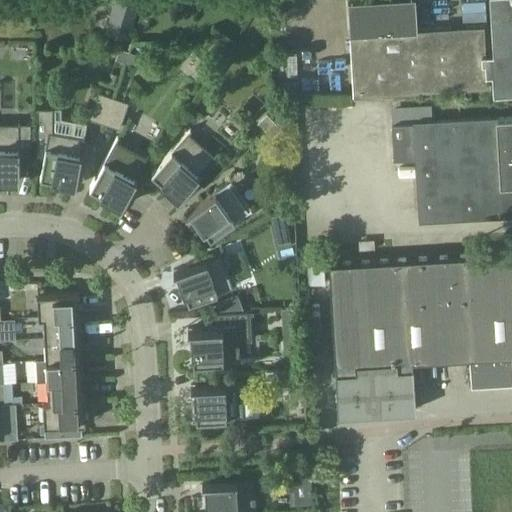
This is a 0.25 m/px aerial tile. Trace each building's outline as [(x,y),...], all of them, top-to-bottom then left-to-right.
[(292,29),(291,8),(301,8),(301,0),(271,0),(273,30),(292,29)] [(407,0),(338,0),(344,93),(492,84),(491,72),(485,72),(484,61),(481,61),(481,52),(492,51),(490,22),(409,27),(407,0)] [(492,51),(481,52),(481,61),(484,61),(485,72),(491,72),(492,84),(492,92),(511,90),(511,0),(488,0),(490,22),(492,51)] [(117,2),(107,33),(125,39),(134,7),(117,2)] [(125,62),(129,51),(120,49),(116,60),(125,62)] [(129,51),(125,62),(134,65),(137,54),(129,51)] [(301,63),(306,96),(329,92),(326,67),(313,69),(312,61),(301,63)] [(329,89),(341,88),(340,67),(329,67),(329,89)] [(111,73),(108,82),(115,85),(118,75),(111,73)] [(105,122),(113,98),(99,93),(91,118),(105,122)] [(113,98),(105,122),(121,128),(129,103),(113,98)] [(85,133),(79,132),(53,127),(53,104),(36,104),(36,153),(44,154),(40,176),(75,182),(74,186),(76,186),(85,133)] [(511,111),(407,118),(408,122),(392,123),(394,156),(410,155),(413,211),(511,205),(511,111)] [(265,129),(274,122),(268,115),(260,123),(265,129)] [(20,122),(20,119),(0,119),(0,177),(19,177),(19,181),(20,181),(20,157),(28,157),(28,145),(31,145),(31,122),(20,122)] [(274,122),(265,129),(272,136),(280,128),(274,122)] [(177,199),(218,152),(190,128),(152,172),(178,195),(176,198),(177,199)] [(120,207),(149,153),(118,136),(90,187),(121,203),(119,207),(120,207)] [(211,238),(252,209),(231,179),(187,210),(188,211),(191,209),(211,238)] [(511,244),(322,257),(332,409),(410,403),(407,354),(463,350),(465,380),(508,377),(506,347),(511,346),(511,244)] [(237,285),(224,251),(174,269),(174,270),(178,269),(189,302),(237,285)] [(0,282),(0,299),(22,298),(21,281),(0,282)] [(44,316),(80,314),(79,291),(38,293),(39,316),(44,316)] [(236,294),(216,302),(220,311),(243,310),(236,294)] [(280,319),(291,318),(290,307),(279,308),(280,319)] [(256,339),(254,313),(257,313),(257,309),(207,312),(208,327),(188,328),(188,329),(192,329),(194,364),(244,361),(243,340),(256,339)] [(45,337),(81,335),(80,314),(44,316),(45,337)] [(46,359),(82,357),(81,335),(45,337),(46,359)] [(298,342),(283,343),(284,366),(300,365),(298,342)] [(47,380),(83,379),(82,357),(46,359),(47,380)] [(48,402),(85,400),(83,379),(47,380),(48,402)] [(247,417),(245,381),(191,384),(191,385),(195,385),(197,420),(247,417)] [(85,400),(48,402),(44,402),(45,425),(86,422),(85,400)] [(15,405),(0,405),(0,438),(16,437),(15,405)] [(309,466),(292,467),(293,500),(311,499),(309,466)] [(255,511),(254,478),(206,480),(207,511),(255,511)]
